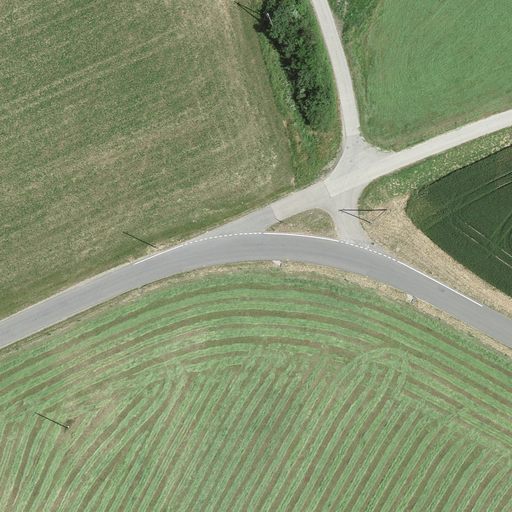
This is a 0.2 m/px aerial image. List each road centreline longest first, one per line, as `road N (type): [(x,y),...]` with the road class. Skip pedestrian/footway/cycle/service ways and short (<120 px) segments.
road 1 (tertiary): [(511,337),(362,261),(272,247),(173,261),(0,335)]
road 2 (track): [(217,250),(263,218),(511,122)]
road 3 (track): [(320,0),(342,59),(354,137),(345,220),(362,261)]
